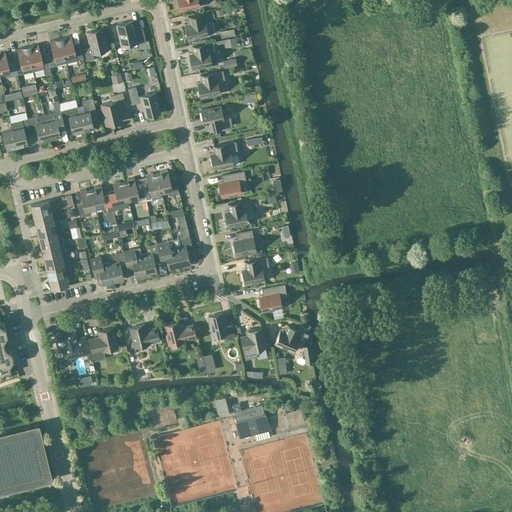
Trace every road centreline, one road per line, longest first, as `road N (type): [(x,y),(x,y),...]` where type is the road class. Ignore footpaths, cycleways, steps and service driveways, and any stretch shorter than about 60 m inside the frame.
road 1 (residential): [(28,314),(210,270),(180,121)]
road 2 (residential): [(180,121),(154,3),(0,37)]
road 3 (residential): [(77,511),(28,314)]
road 4 (residential): [(0,163),(180,121)]
